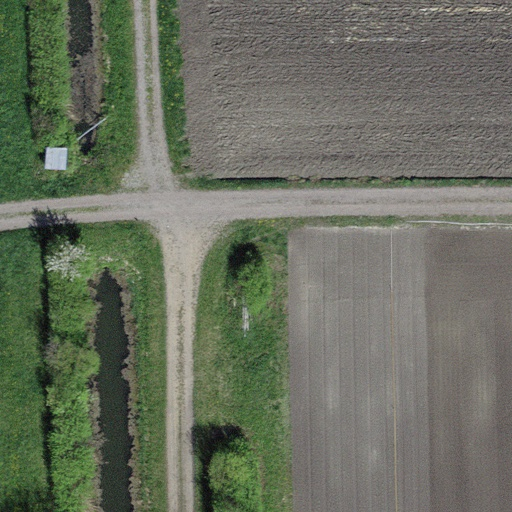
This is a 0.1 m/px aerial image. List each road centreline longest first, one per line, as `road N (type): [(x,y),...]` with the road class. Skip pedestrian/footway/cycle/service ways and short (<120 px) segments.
road 1 (track): [(0,213),(156,191),(511,191)]
road 2 (track): [(174,511),(146,0)]
